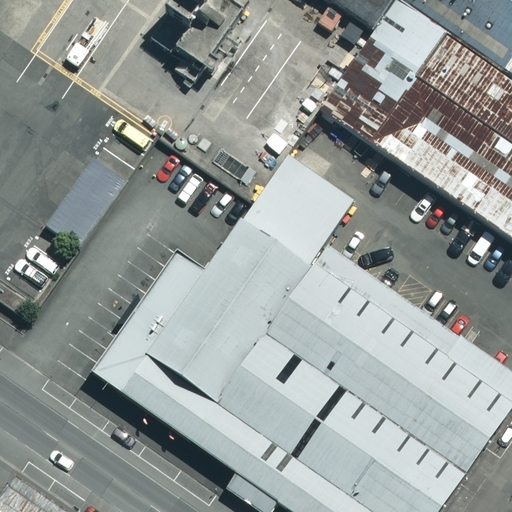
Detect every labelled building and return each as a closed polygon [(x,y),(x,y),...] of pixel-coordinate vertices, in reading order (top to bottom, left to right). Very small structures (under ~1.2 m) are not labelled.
[(142,43),(179,69),(175,75),(193,88),(216,54),(210,50),(234,16),(210,0),(203,0),(200,5),(192,0),(161,0),(180,13),(172,24),(161,15),(142,43)] [(511,0),(316,0),(344,18),(319,54),(342,69),(313,112),(511,245),(511,0)] [(41,225),(46,229),(35,245),(60,263),(71,247),(76,250),(140,161),(105,136),(88,160),(80,154),(68,171),(76,176),(41,225)] [(289,136),(195,272),(168,254),(88,371),(233,469),(278,502),(292,511),(442,511),(511,410),(511,371),(324,243),(352,201),(312,174),(322,159),(289,136)] [(270,511),(278,502),(233,469),(221,486),(255,511),(270,511)] [(73,511),(14,470),(5,482),(47,511),(73,511)] [(47,511),(5,482),(0,488),(0,511),(47,511)]
